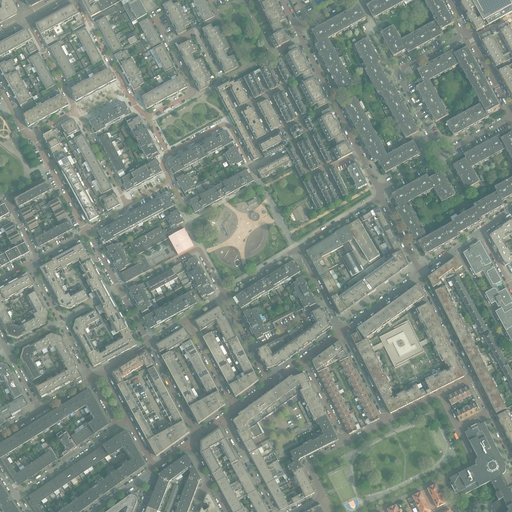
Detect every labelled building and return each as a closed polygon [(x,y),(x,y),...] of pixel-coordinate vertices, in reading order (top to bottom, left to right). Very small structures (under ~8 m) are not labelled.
[(17,12),(17,11),(10,0),(5,0),(0,3),(0,23),(15,15),(16,15),(17,14),(17,13),(17,12)] [(120,2),(119,0),(80,0),(82,2),(90,18),(101,12),(120,2)] [(146,15),(138,0),(119,0),(120,2),(132,23),(136,20),(140,18),(145,16),(146,15)] [(196,7),(206,3),(204,0),(198,0),(194,3),(196,6),(191,8),(192,10),(196,7)] [(265,16),(279,9),(274,0),(269,0),(268,1),(267,0),(259,0),(258,1),(260,5),(261,5),(262,7),(261,8),(263,12),(265,16)] [(385,12),(378,0),(376,0),(366,6),(374,19),(385,12)] [(397,6),(394,0),(378,0),(385,12),(397,6)] [(447,12),(445,7),(441,0),(428,7),(435,19),(447,12)] [(487,26),(479,12),(472,0),(468,0),(461,4),(465,13),(466,12),(467,14),(466,15),(471,24),(472,23),(476,32),(487,26)] [(511,0),(472,0),(479,12),(487,26),(511,11),(511,0)] [(183,13),(180,7),(178,3),(173,5),(171,1),(162,6),(164,10),(166,10),(167,12),(165,12),(169,20),(183,13)] [(197,13),(199,12),(208,7),(206,3),(196,7),(198,11),(197,12),(197,13)] [(67,20),(78,14),(73,4),(69,7),(68,6),(61,10),(66,21),(67,22),(68,21),(67,20)] [(366,18),(358,5),(347,12),(354,25),(366,18)] [(200,18),(201,17),(211,12),(208,7),(199,12),(201,16),(199,17),(200,18)] [(285,20),(279,9),(265,16),(272,31),(281,26),(279,23),(285,20)] [(66,21),(61,10),(47,18),(51,25),(53,28),(66,21)] [(202,23),(213,17),(211,12),(201,17),(203,21),(202,22),(202,23)] [(354,25),(347,12),(335,18),(342,31),(354,25)] [(454,23),(451,18),(447,12),(435,19),(436,21),(441,30),(454,23)] [(189,24),(188,22),(183,13),(169,20),(177,36),(186,31),(184,27),(189,24)] [(86,27),(79,16),(78,14),(67,20),(68,21),(67,22),(73,33),(74,34),(75,33),(85,28),(86,28),(86,27)] [(53,28),(51,25),(47,18),(39,22),(40,23),(35,25),(40,34),(51,29),(52,30),(53,29),(53,28)] [(107,22),(104,18),(96,22),(98,27),(107,22)] [(140,29),(141,29),(150,23),(149,21),(147,18),(147,19),(142,22),(141,20),(140,18),(136,20),(140,28),(139,28),(140,29)] [(342,31),(335,18),(323,24),(330,38),(342,31)] [(443,34),(441,30),(436,21),(424,27),(431,40),(443,34)] [(101,31),(109,27),(107,22),(98,27),(101,31)] [(511,31),(507,22),(479,38),(496,70),(511,98),(511,31)] [(142,34),(153,28),(152,28),(151,26),(150,23),(141,29),(143,32),(142,33),(142,34)] [(330,38),(323,24),(312,31),(319,44),(326,40),(328,39),(330,38)] [(209,44),(223,37),(218,26),(212,29),(210,25),(202,29),(209,44)] [(289,41),(285,35),(281,26),(272,31),(274,34),(269,37),(274,48),(289,41)] [(400,37),(397,33),(393,26),(380,33),(387,45),(400,37)] [(103,36),(111,31),(109,27),(101,31),(103,36)] [(431,40),(424,27),(413,34),(420,47),(431,40)] [(76,39),(78,38),(87,33),(85,28),(75,33),(74,34),(69,37),(67,38),(69,41),(71,40),(70,38),(75,36),(76,39)] [(146,38),(156,33),(155,32),(154,31),(154,30),(153,28),(142,34),(144,38),(145,39),(146,38)] [(60,42),(54,31),(53,29),(52,30),(51,29),(40,34),(48,48),(49,48),(58,43),(60,42)] [(31,39),(26,30),(22,32),(14,36),(17,42),(19,46),(20,47),(23,46),(22,45),(31,39)] [(105,40),(114,36),(111,31),(103,36),(105,40)] [(80,42),(90,37),(87,33),(78,38),(80,42)] [(147,44),(158,38),(158,37),(156,35),(157,35),(156,33),(146,38),(148,42),(147,43),(147,44)] [(108,45),(116,40),(120,38),(118,34),(114,36),(105,40),(108,45)] [(413,34),(401,40),(402,42),(406,50),(408,53),(420,47),(413,34)] [(19,46),(17,42),(14,36),(0,43),(3,49),(6,54),(19,46)] [(83,47),(92,42),(90,37),(80,42),(83,47)] [(229,48),(223,37),(209,44),(217,59),(225,55),(223,51),(229,48)] [(406,50),(402,42),(401,40),(400,37),(387,45),(393,57),(406,50)] [(150,48),(161,43),(159,40),(158,38),(147,44),(149,48),(149,47),(150,48)] [(374,50),(371,45),(367,38),(354,45),(358,53),(361,57),(374,50)] [(38,52),(32,41),(31,39),(22,45),(23,46),(20,47),(26,58),(38,52)] [(334,50),(332,45),(328,39),(326,40),(319,44),(315,46),(321,57),(334,50)] [(110,49),(119,45),(116,40),(108,45),(110,49)] [(196,51),(192,45),(190,40),(176,47),(184,62),(192,58),(190,54),(196,51)] [(85,51),(94,46),(92,42),(83,47),(85,51)] [(51,52),(61,47),(58,43),(49,48),(51,52)] [(155,54),(164,49),(161,44),(152,49),(155,54)] [(304,59),(301,54),(296,44),(288,49),(290,53),(284,56),(290,66),(304,59)] [(121,49),(119,45),(110,49),(113,54),(121,49)] [(88,56),(97,51),(94,46),(85,51),(88,56)] [(54,57),(63,52),(61,47),(51,52),(54,57)] [(474,59),(471,54),(467,47),(455,54),(458,61),(460,64),(459,64),(461,66),(474,59)] [(154,60),(155,60),(166,54),(164,49),(155,54),(152,56),(154,60)] [(341,62),(338,57),(334,50),(321,57),(328,69),(341,62)] [(380,62),(378,57),(374,50),(361,57),(367,69),(378,63),(380,62)] [(90,60),(99,55),(97,51),(88,56),(90,60)] [(131,60),(129,57),(126,51),(121,53),(121,52),(114,56),(117,61),(116,61),(117,63),(118,63),(120,67),(121,67),(119,62),(124,60),(126,62),(131,60)] [(460,64),(458,61),(455,54),(452,51),(441,57),(448,70),(459,64),(460,64)] [(56,61),(66,56),(63,52),(54,57),(56,61)] [(30,64),(41,58),(38,53),(29,58),(29,59),(28,59),(30,64)] [(0,59),(1,62),(8,59),(6,54),(3,56),(3,55),(0,56),(0,59)] [(157,64),(159,63),(169,58),(166,54),(155,60),(157,64)] [(59,66),(68,61),(71,59),(68,55),(66,56),(56,61),(59,66)] [(93,65),(102,60),(99,55),(90,60),(93,65)] [(224,74),(238,67),(233,56),(227,59),(225,55),(217,59),(224,74)] [(448,70),(441,57),(429,64),(436,77),(448,70)] [(31,69),(34,68),(43,63),(41,58),(30,64),(29,64),(31,69)] [(162,68),(171,63),(169,58),(159,63),(162,68)] [(191,77),(205,70),(200,59),(194,62),(192,58),(184,62),(191,77)] [(283,67),(279,59),(271,63),(272,66),(275,64),(277,66),(276,66),(278,69),(283,67)] [(311,74),(309,70),(304,59),(290,66),(295,77),(301,75),(303,79),(311,74)] [(480,71),(477,66),(474,59),(461,66),(467,78),(480,71)] [(95,76),(101,73),(107,70),(102,60),(93,65),(86,68),(75,74),(66,79),(71,89),(84,82),(95,76)] [(139,75),(135,67),(131,60),(126,62),(124,60),(119,62),(121,67),(120,67),(123,72),(122,73),(123,75),(124,75),(127,80),(128,79),(131,83),(136,81),(134,78),(139,75)] [(17,74),(14,68),(10,61),(5,63),(5,62),(0,64),(0,69),(2,73),(1,74),(2,76),(3,75),(6,80),(17,74)] [(61,70),(70,65),(68,61),(59,66),(61,70)] [(334,81),(347,74),(341,62),(328,69),(334,81)] [(36,72),(45,67),(43,63),(34,68),(36,72)] [(164,72),(174,67),(171,63),(162,68),(164,72)] [(271,69),(269,67),(272,66),(271,63),(263,67),(267,75),(272,72),(271,69)] [(384,75),(382,71),(378,63),(367,69),(365,70),(371,82),(384,75)] [(436,77),(429,64),(417,70),(424,83),(429,80),(436,77)] [(64,75),(73,70),(70,65),(61,70),(64,75)] [(39,77),(48,72),(45,67),(36,72),(39,77)] [(166,84),(172,81),(179,77),(174,67),(164,72),(144,83),(139,86),(139,88),(133,91),(135,94),(138,92),(141,97),(154,90),(166,84)] [(257,80),(255,77),(254,75),(260,72),(261,74),(262,77),(263,77),(267,75),(263,67),(248,75),(251,82),(252,83),(257,80)] [(286,74),(283,67),(278,69),(282,76),(286,74)] [(108,84),(113,81),(116,80),(112,73),(111,74),(108,69),(107,70),(101,73),(95,76),(101,88),(106,85),(107,86),(109,85),(108,84)] [(66,79),(75,74),(73,70),(64,75),(66,79)] [(207,88),(205,84),(211,81),(205,70),(191,77),(199,92),(207,88)] [(486,82),(484,78),(480,71),(467,78),(473,89),(486,82)] [(41,81),(50,76),(48,72),(39,77),(37,77),(40,82),(41,81)] [(276,79),(272,72),(267,75),(271,82),(276,79)] [(23,86),(23,84),(17,74),(6,80),(8,85),(7,85),(8,88),(9,87),(12,92),(23,86)] [(290,80),(286,74),(282,76),(284,80),(283,80),(285,83),(290,80)] [(319,89),(316,82),(311,74),(303,79),(305,82),(299,85),(305,96),(319,89)] [(354,85),(351,81),(347,74),(334,81),(341,93),(354,85)] [(144,83),(142,80),(139,75),(134,78),(136,81),(131,83),(128,79),(127,80),(129,84),(128,84),(129,87),(130,86),(133,91),(139,88),(139,86),(144,83)] [(251,82),(248,75),(240,79),(241,81),(244,80),(247,85),(251,82)] [(271,82),(267,75),(263,77),(266,84),(271,82)] [(391,86),(388,81),(384,75),(371,82),(378,94),(380,93),(380,92),(391,86)] [(43,86),(53,81),(50,76),(41,81),(43,86)] [(97,90),(101,88),(95,76),(84,82),(90,94),(94,91),(95,92),(97,91),(97,90)] [(179,92),(181,91),(187,88),(183,81),(182,82),(179,77),(172,81),(166,84),(172,96),(177,93),(177,94),(180,93),(179,92)] [(241,88),(239,83),(241,81),(240,79),(234,82),(233,80),(230,82),(232,84),(233,84),(236,90),(237,89),(237,90),(241,88)] [(279,86),(278,83),(276,79),(271,82),(274,88),(279,86)] [(260,87),(257,80),(252,83),(255,90),(260,87)] [(436,92),(432,86),(429,80),(424,83),(416,87),(423,100),(436,92)] [(59,93),(55,85),(53,81),(43,86),(46,90),(53,87),(57,94),(59,93)] [(236,90),(233,84),(232,84),(230,82),(229,81),(227,82),(230,87),(230,88),(230,90),(231,93),(235,91),(235,90),(236,90)] [(85,96),(87,96),(90,94),(84,82),(71,89),(70,90),(73,94),(72,95),(75,102),(83,98),(83,99),(86,97),(85,96)] [(230,87),(227,82),(219,86),(221,91),(222,91),(230,87)] [(255,90),(252,83),(251,82),(247,85),(250,92),(255,90)] [(274,88),(271,82),(266,84),(268,88),(269,91),(274,88)] [(493,94),(490,89),(486,82),(473,89),(480,101),(493,94)] [(167,98),(172,96),(166,84),(154,90),(160,102),(165,99),(166,100),(168,99),(167,98)] [(399,97),(397,92),(393,85),(391,86),(380,92),(380,93),(384,99),(383,100),(385,104),(386,103),(386,104),(399,97)] [(30,99),(26,91),(23,86),(12,92),(14,96),(13,97),(15,99),(16,99),(20,106),(26,103),(26,101),(30,99)] [(224,93),(222,92),(222,91),(221,91),(219,86),(215,88),(216,91),(218,90),(219,91),(217,92),(220,98),(222,97),(222,98),(226,96),(224,93)] [(296,93),(293,86),(288,88),(289,91),(291,95),(296,93)] [(47,102),(53,99),(60,95),(59,93),(57,94),(53,87),(46,90),(30,99),(26,101),(26,103),(20,106),(24,115),(36,108),(47,102)] [(264,94),(262,91),(260,87),(255,90),(259,96),(264,94)] [(245,95),(241,88),(237,90),(238,91),(237,91),(240,97),(245,95)] [(327,104),(324,99),(319,89),(305,96),(310,107),(316,104),(318,108),(327,104)] [(156,104),(160,102),(154,90),(141,97),(144,102),(142,103),(146,110),(154,106),(154,107),(156,105),(156,104)] [(259,96),(255,90),(250,92),(254,99),(259,96)] [(240,97),(237,91),(235,92),(235,91),(231,93),(235,100),(240,97)] [(285,98),(283,94),(282,91),(277,94),(281,101),(285,98)] [(442,104),(439,98),(436,92),(423,100),(429,111),(442,104)] [(300,99),(296,93),(291,95),(295,102),(300,99)] [(281,101),(277,94),(272,96),(274,99),(276,103),(281,101)] [(499,106),(497,101),(493,94),(480,101),(481,104),(486,113),(487,113),(499,106)] [(61,110),(65,107),(68,106),(64,99),(63,100),(60,95),(53,99),(47,102),(54,114),(58,111),(59,112),(61,111),(61,110)] [(248,102),(245,95),(240,97),(243,104),(248,102),(248,101),(248,102)] [(230,103),(226,96),(222,98),(222,99),(220,100),(224,106),(230,103)] [(243,104),(240,97),(235,100),(238,107),(239,107),(243,104)] [(362,109),(359,104),(355,97),(346,102),(342,104),(349,116),(362,109)] [(406,108),(403,104),(399,97),(386,104),(393,116),(406,108)] [(289,105),(285,98),(281,101),(284,107),(289,105)] [(270,106),(268,102),(266,99),(261,102),(265,109),(270,106)] [(303,106),(300,99),(295,102),(298,108),(303,106)] [(284,107),(281,101),(276,103),(279,110),(284,107)] [(49,116),(54,114),(47,102),(36,108),(42,120),(47,117),(47,118),(49,117),(49,116)] [(265,109),(261,102),(257,104),(256,104),(257,104),(260,111),(265,109)] [(127,109),(124,103),(119,106),(118,105),(116,106),(117,107),(112,109),(115,116),(114,116),(117,122),(131,114),(128,108),(127,109)] [(233,110),(230,103),(224,106),(227,112),(229,111),(229,112),(233,110)] [(442,104),(429,111),(435,122),(436,122),(448,115),(442,104)] [(489,117),(487,113),(486,113),(481,104),(470,110),(477,123),(489,117)] [(292,112),(289,105),(284,107),(287,114),(292,112)] [(273,113),(270,106),(265,109),(268,115),(269,116),(273,113)] [(307,113),(303,106),(298,108),(300,113),(302,116),(307,113)] [(255,114),(251,107),(246,110),(249,117),(255,114)] [(287,114),(284,107),(279,110),(283,116),(287,114)] [(37,122),(42,120),(36,108),(24,115),(23,115),(25,120),(24,121),(27,128),(35,124),(36,125),(38,123),(37,122)] [(412,120),(410,115),(406,108),(393,116),(399,127),(412,120)] [(115,116),(112,109),(107,112),(107,111),(104,112),(105,113),(100,116),(104,122),(105,121),(108,126),(117,122),(114,116),(115,116)] [(268,115),(265,109),(260,111),(264,118),(268,115)] [(323,131),(337,124),(329,109),(321,113),(322,117),(315,121),(316,123),(318,122),(323,131)] [(368,121),(366,117),(362,109),(349,116),(355,128),(368,121)] [(237,117),(233,110),(229,112),(229,113),(228,114),(231,120),(237,117)] [(249,117),(246,110),(241,112),(245,119),(249,117)] [(477,123),(470,110),(458,116),(465,129),(477,123)] [(296,119),(295,116),(294,116),(292,112),(287,114),(291,121),(296,119)] [(277,120),(273,113),(269,116),(272,122),(277,120)] [(142,124),(143,124),(142,121),(141,122),(137,114),(131,117),(130,116),(124,119),(134,137),(140,133),(139,132),(145,129),(142,124)] [(258,121),(255,114),(249,117),(252,123),(253,122),(254,123),(258,121)] [(291,121),(287,114),(283,116),(285,121),(286,124),(291,121)] [(272,122),(269,116),(268,115),(264,118),(267,125),(272,122)] [(104,122),(100,116),(96,118),(95,117),(93,118),(93,119),(88,122),(92,128),(90,129),(93,134),(108,126),(105,121),(104,122)] [(465,129),(458,116),(446,123),(453,136),(465,129)] [(240,124),(237,117),(231,120),(234,126),(236,125),(236,126),(240,124)] [(76,126),(73,119),(68,122),(67,121),(65,122),(65,123),(60,126),(64,132),(62,133),(65,138),(80,130),(77,125),(76,126)] [(280,127),(279,124),(277,120),(272,122),(275,129),(280,127)] [(419,132),(416,127),(412,120),(399,127),(406,139),(410,136),(411,136),(419,132)] [(262,128),(258,121),(254,123),(254,124),(253,124),(256,130),(262,128)] [(375,132),(372,127),(368,121),(355,128),(362,140),(375,132)] [(275,129),(272,122),(267,125),(271,131),(270,132),(271,132),(275,129)] [(244,131),(240,124),(236,126),(236,127),(235,127),(238,134),(244,131)] [(256,130),(253,124),(252,125),(252,124),(248,126),(252,133),(256,130)] [(344,139),(340,131),(337,124),(323,131),(328,142),(333,139),(335,143),(344,139)] [(265,134),(262,128),(256,130),(260,137),(265,135),(265,134)] [(148,136),(149,135),(148,133),(147,133),(145,129),(139,132),(140,133),(134,137),(139,145),(145,142),(145,143),(151,140),(148,136)] [(53,130),(42,136),(47,145),(58,138),(54,131),(53,130)] [(260,137),(256,130),(252,133),(255,139),(255,140),(255,139),(260,137)] [(109,139),(106,134),(104,135),(101,131),(95,135),(100,143),(109,139)] [(229,137),(226,131),(221,134),(220,133),(218,134),(219,135),(214,137),(217,144),(216,144),(219,149),(224,147),(233,142),(231,136),(229,137)] [(247,138),(244,131),(238,134),(241,140),(243,139),(243,140),(247,138)] [(85,139),(82,134),(81,132),(76,135),(77,137),(73,139),(76,144),(85,139)] [(381,144),(378,139),(375,132),(362,140),(368,151),(381,144)] [(511,133),(501,139),(503,144),(506,149),(507,151),(511,148),(511,133)] [(282,142),(281,139),(278,134),(273,137),(277,145),(282,142)] [(320,140),(317,134),(312,136),(313,139),(316,143),(320,140)] [(503,144),(501,139),(499,136),(487,142),(494,155),(500,152),(506,149),(503,144)] [(103,148),(111,143),(113,142),(111,137),(109,139),(100,143),(103,148)] [(217,144),(214,137),(209,140),(209,139),(207,140),(207,141),(203,144),(206,150),(207,149),(210,154),(219,149),(216,144),(217,144)] [(277,145),(273,137),(268,140),(272,147),(277,145)] [(58,138),(47,145),(50,150),(59,145),(61,144),(58,138)] [(251,145),(247,138),(243,140),(243,141),(242,141),(245,147),(251,145)] [(78,148),(87,143),(85,139),(76,144),(78,148)] [(310,146),(308,142),(306,139),(301,141),(305,149),(310,146)] [(352,153),(349,149),(344,139),(335,143),(337,147),(332,149),(334,154),(337,160),(352,153)] [(155,147),(156,147),(155,145),(154,145),(151,140),(145,143),(145,142),(139,145),(148,163),(154,160),(153,158),(159,155),(155,147)] [(272,147),(268,140),(263,142),(266,150),(272,147)] [(322,144),(320,140),(316,143),(319,150),(324,147),(322,144)] [(305,149),(301,141),(296,144),(298,147),(300,151),(305,149)] [(420,154),(413,141),(401,148),(409,161),(420,154)] [(266,150),(263,142),(258,145),(261,152),(266,150)] [(494,155),(487,142),(476,148),(483,161),(494,155)] [(81,153),(90,148),(87,143),(78,148),(81,153)] [(105,152),(114,148),(111,143),(103,148),(105,152)] [(228,152),(223,154),(224,155),(225,158),(226,159),(230,166),(235,164),(235,165),(242,161),(238,154),(239,153),(238,151),(237,152),(234,147),(232,143),(226,147),(228,150),(228,152)] [(206,150),(203,144),(198,146),(197,145),(195,147),(195,148),(190,150),(194,156),(192,157),(195,162),(210,154),(207,149),(206,150)] [(387,155),(384,149),(381,144),(368,151),(374,163),(378,161),(378,160),(387,155)] [(50,150),(52,155),(61,150),(59,145),(50,150)] [(254,151),(251,145),(245,147),(249,153),(250,153),(254,151)] [(313,153),(310,146),(305,149),(308,155),(313,153)] [(294,154),(292,150),(291,147),(286,149),(288,153),(289,157),(294,154)] [(83,157),(92,152),(90,148),(81,153),(83,157)] [(108,157),(116,152),(114,148),(105,152),(108,157)] [(409,161),(401,148),(390,154),(397,167),(409,161)] [(483,161),(476,148),(464,155),(466,159),(466,158),(471,168),(483,161)] [(63,149),(61,150),(52,155),(54,159),(64,154),(65,153),(63,149)] [(308,155),(305,149),(300,151),(303,158),(308,155)] [(194,156),(190,150),(186,153),(185,152),(183,153),(184,154),(179,156),(182,163),(184,162),(186,167),(195,162),(192,157),(194,156)] [(258,158),(254,151),(250,153),(251,154),(249,155),(253,161),(258,158)] [(85,162),(95,157),(92,152),(83,157),(85,162)] [(110,161),(119,157),(116,152),(108,157),(110,161)] [(64,154),(54,159),(57,163),(68,157),(65,153),(64,154)] [(292,162),(289,157),(288,153),(285,155),(276,160),(280,168),(290,163),(292,162)] [(317,159),(313,153),(308,155),(312,162),(317,159)] [(298,161),(294,154),(289,157),(292,162),(293,163),(298,161)] [(331,161),(327,154),(322,156),(325,161),(326,164),(331,161)] [(397,167),(390,154),(387,155),(378,160),(378,161),(385,173),(397,167)] [(312,162),(308,155),(303,158),(307,164),(312,162)] [(182,163),(179,156),(174,159),(174,158),(171,159),(172,160),(167,163),(170,169),(169,170),(172,175),(186,167),(184,162),(182,163)] [(61,171),(70,166),(73,165),(70,161),(68,157),(57,163),(59,167),(61,171)] [(88,167),(97,162),(95,157),(85,162),(88,167)] [(112,166),(121,161),(119,157),(110,161),(112,166)] [(473,170),(472,169),(471,168),(466,158),(466,159),(453,166),(460,177),(473,170)] [(320,166),(319,164),(317,159),(312,162),(315,169),(320,166)] [(156,175),(158,174),(161,172),(158,166),(159,165),(156,160),(142,168),(145,173),(146,172),(149,179),(154,176),(155,177),(157,176),(156,175)] [(280,168),(276,160),(266,165),(271,174),(280,168)] [(115,170),(123,165),(121,161),(112,166),(115,170)] [(301,167),(298,161),(293,163),(296,170),(301,167)] [(90,171),(100,166),(97,162),(88,167),(90,171)] [(315,169),(312,162),(307,164),(309,169),(310,172),(315,169)] [(356,163),(347,168),(349,173),(359,168),(356,163)] [(195,186),(190,188),(190,190),(192,193),(191,193),(192,194),(193,197),(194,199),(194,198),(198,196),(200,195),(206,192),(213,188),(218,186),(222,183),(229,179),(237,175),(241,173),(241,172),(239,169),(238,168),(237,168),(235,165),(235,164),(230,166),(221,171),(202,182),(195,186)] [(125,175),(123,172),(126,170),(123,165),(115,170),(119,179),(125,175)] [(271,174),(266,165),(257,170),(261,179),(271,174)] [(98,217),(70,166),(61,171),(89,222),(98,217)] [(93,176),(102,171),(100,166),(90,171),(93,176)] [(305,174),(303,172),(301,167),(296,170),(300,177),(305,174)] [(337,174),(335,169),(334,167),(329,169),(330,172),(332,176),(337,174)] [(145,181),(147,180),(149,179),(146,172),(145,173),(142,168),(133,173),(136,178),(134,179),(138,185),(143,182),(143,183),(145,182),(145,181)] [(359,168),(349,173),(352,179),(362,174),(359,168)] [(241,173),(237,175),(239,181),(238,182),(241,188),(246,185),(247,186),(249,185),(248,184),(253,181),(250,175),(251,174),(248,169),(245,171),(241,173)] [(479,182),(477,177),(475,174),(473,170),(460,177),(466,189),(479,182)] [(95,180),(105,175),(102,171),(93,176),(95,180)] [(180,172),(174,176),(176,178),(178,183),(178,184),(177,184),(179,186),(180,186),(181,188),(184,193),(190,190),(190,188),(195,186),(191,178),(190,177),(188,174),(188,173),(183,176),(182,175),(180,172)] [(327,179),(324,175),(323,172),(318,174),(322,181),(327,179)] [(448,184),(446,179),(442,172),(429,179),(431,183),(434,188),(435,191),(448,184)] [(133,187),(135,186),(138,185),(134,179),(136,178),(133,173),(128,176),(118,180),(121,186),(123,185),(126,191),(131,189),(131,190),(134,188),(133,187)] [(322,181),(318,174),(313,177),(315,180),(317,184),(322,181)] [(341,181),(337,174),(332,176),(336,183),(341,181)] [(362,174),(352,179),(355,184),(365,179),(362,174)] [(98,185),(107,180),(105,175),(95,180),(98,185)] [(229,179),(222,183),(225,189),(226,188),(229,194),(234,191),(235,192),(237,191),(237,190),(241,188),(238,182),(239,181),(237,175),(229,179)] [(434,188),(431,183),(429,179),(427,175),(415,181),(423,195),(434,188)] [(511,178),(507,181),(506,179),(505,180),(502,182),(503,184),(494,188),(497,193),(497,192),(502,201),(509,197),(510,200),(511,199),(511,198),(511,178)] [(330,186),(327,179),(322,181),(325,188),(330,186)] [(365,179),(355,184),(358,189),(367,184),(365,179)] [(100,189),(110,184),(107,180),(98,185),(100,189)] [(311,187),(309,182),(308,180),(303,182),(306,190),(311,187)] [(325,188),(322,181),(317,184),(320,191),(325,188)] [(344,187),(341,181),(336,183),(339,190),(344,187)] [(423,195),(415,181),(404,188),(411,201),(423,195)] [(52,190),(47,182),(32,190),(37,198),(46,193),(52,190)] [(218,186),(213,188),(216,193),(214,194),(218,201),(223,198),(223,199),(226,198),(225,197),(229,194),(226,188),(225,189),(222,183),(218,186)] [(103,194),(112,189),(110,184),(100,189),(103,194)] [(455,195),(452,191),(448,184),(435,191),(442,203),(449,198),(455,195)] [(333,193),(330,186),(325,188),(329,195),(333,193)] [(315,194),(311,187),(306,190),(310,196),(315,194)] [(348,194),(344,187),(339,190),(341,194),(343,197),(348,194)] [(200,195),(198,196),(201,201),(203,201),(206,207),(211,204),(211,205),(214,204),(213,203),(218,201),(214,194),(216,193),(213,188),(206,192),(200,195)] [(329,195),(325,188),(320,191),(324,197),(329,195)] [(411,201),(404,188),(392,194),(392,195),(391,195),(390,196),(390,197),(390,199),(390,200),(394,198),(399,207),(408,202),(411,201)] [(24,205),(32,200),(37,198),(32,190),(13,200),(18,208),(24,205)] [(504,205),(502,201),(497,192),(497,193),(486,199),(493,212),(504,205)] [(114,208),(116,207),(119,205),(116,199),(117,198),(114,193),(99,201),(102,206),(103,206),(107,212),(112,209),(112,210),(115,209),(114,208)] [(337,200),(336,197),(333,193),(329,195),(332,202),(337,200)] [(318,201),(315,194),(310,196),(313,203),(318,201)] [(176,205),(173,200),(172,201),(168,195),(163,197),(163,196),(161,197),(161,198),(156,201),(160,207),(159,208),(162,213),(169,210),(175,206),(176,205)] [(332,202),(329,195),(324,197),(326,202),(327,205),(332,202)] [(190,201),(187,202),(190,208),(191,207),(194,213),(199,211),(200,211),(202,210),(202,209),(206,207),(203,201),(201,201),(198,196),(194,198),(194,199),(190,201)] [(59,204),(56,199),(48,203),(50,208),(59,204)] [(493,212),(486,199),(474,205),(475,208),(475,207),(481,218),(493,212)] [(160,207),(156,201),(152,203),(151,202),(149,204),(150,205),(145,207),(148,214),(149,213),(152,218),(162,213),(159,208),(160,207)] [(322,208),(320,205),(318,201),(313,203),(317,210),(322,208)] [(0,222),(9,218),(10,217),(2,202),(0,203),(0,222)] [(415,214),(412,209),(408,202),(399,207),(395,209),(402,221),(415,214)] [(53,213),(61,208),(59,204),(50,208),(53,213)] [(28,207),(25,208),(20,211),(22,216),(31,212),(28,207)] [(148,214),(145,207),(140,210),(140,209),(137,210),(138,211),(133,214),(136,220),(135,220),(138,226),(152,218),(149,213),(148,214)] [(171,215),(166,218),(168,222),(168,223),(169,224),(171,227),(171,228),(172,227),(176,225),(177,226),(180,224),(183,222),(181,217),(182,217),(180,215),(179,215),(179,213),(177,210),(176,209),(175,207),(169,211),(171,214),(170,214),(171,215)] [(481,218),(475,207),(475,208),(463,214),(471,227),(482,221),(481,218)] [(55,217),(64,213),(61,208),(53,213),(55,217)] [(382,213),(380,208),(379,208),(378,208),(370,213),(372,217),(382,213)] [(33,217),(31,212),(22,216),(25,221),(33,217)] [(66,217),(64,213),(55,217),(57,222),(66,217)] [(254,222),(255,222),(257,222),(257,221),(258,221),(259,220),(260,218),(260,217),(259,215),(259,214),(257,213),(256,213),(255,213),(253,213),(252,214),(251,215),(251,216),(251,217),(251,219),(252,220),(253,221),(254,222)] [(372,217),(370,213),(362,218),(364,222),(372,217)] [(374,222),(384,217),(382,213),(372,217),(374,222)] [(136,220),(133,214),(128,216),(128,215),(126,216),(126,217),(121,220),(125,226),(126,226),(129,231),(138,226),(135,220),(136,220)] [(421,226),(419,221),(415,214),(402,221),(408,233),(421,226)] [(471,227),(463,214),(452,220),(453,223),(459,233),(471,227)] [(35,221),(33,217),(25,221),(27,225),(35,221)] [(68,221),(68,220),(66,217),(57,222),(60,226),(68,221)] [(377,226),(386,221),(384,217),(374,222),(377,226)] [(511,218),(499,228),(503,233),(506,238),(510,235),(509,234),(511,232),(507,226),(510,225),(511,227),(511,218)] [(125,226),(121,220),(117,222),(116,222),(114,223),(115,224),(110,226),(113,233),(114,232),(117,237),(129,231),(126,226),(125,226)] [(372,242),(371,241),(371,240),(370,240),(370,238),(369,238),(368,236),(369,236),(368,236),(367,234),(366,232),(365,230),(364,228),(363,228),(359,220),(347,227),(354,239),(354,240),(354,239),(355,241),(356,242),(356,241),(357,243),(357,244),(357,243),(358,245),(358,246),(358,245),(359,247),(359,248),(360,247),(360,249),(361,250),(362,251),(362,252),(362,251),(363,253),(363,254),(364,255),(364,256),(365,256),(366,257),(365,257),(366,258),(369,262),(374,259),(374,260),(375,259),(376,258),(377,260),(381,258),(380,256),(377,251),(377,250),(376,250),(375,249),(376,249),(375,248),(374,247),(374,246),(373,245),(373,244),(372,243),(372,242)] [(38,226),(35,221),(27,225),(30,230),(38,226)] [(72,229),(68,221),(60,226),(53,229),(57,237),(72,229)] [(379,230),(388,225),(386,221),(377,226),(379,230)] [(5,232),(14,227),(12,223),(2,228),(5,232)] [(459,233),(453,223),(442,229),(449,242),(460,236),(459,233)] [(130,269),(121,274),(126,283),(128,282),(151,270),(144,257),(143,258),(142,256),(139,256),(138,255),(145,251),(169,238),(179,255),(180,254),(190,249),(193,247),(194,247),(191,241),(190,238),(185,229),(184,230),(180,224),(177,226),(176,225),(172,227),(175,231),(169,234),(167,234),(166,231),(164,230),(162,231),(160,227),(138,239),(131,243),(130,244),(138,260),(131,264),(130,264),(128,266),(130,269)] [(381,234),(390,230),(388,225),(379,230),(381,234)] [(113,233),(110,226),(105,229),(105,228),(102,229),(103,230),(98,233),(101,239),(100,240),(103,245),(112,240),(117,237),(114,232),(113,233)] [(427,237),(425,233),(421,226),(408,233),(414,244),(418,242),(427,237)] [(7,237),(16,231),(14,227),(5,232),(7,237)] [(351,241),(354,239),(347,227),(343,229),(336,234),(343,247),(337,251),(341,258),(354,251),(349,242),(351,241)] [(506,238),(503,233),(499,228),(488,236),(495,249),(504,245),(502,241),(506,238)] [(39,247),(57,237),(53,229),(34,239),(39,247)] [(449,242),(442,229),(430,235),(437,249),(449,242)] [(383,239),(393,234),(390,230),(381,234),(383,239)] [(9,241),(19,236),(16,231),(7,237),(9,241)] [(331,254),(337,251),(343,247),(336,234),(307,252),(310,256),(309,256),(313,263),(320,277),(329,272),(329,270),(337,265),(331,254)] [(385,243),(395,238),(393,234),(383,239),(385,243)] [(437,249),(430,235),(428,236),(427,237),(418,242),(425,255),(437,249)] [(29,252),(22,239),(20,239),(19,236),(9,241),(11,245),(13,244),(15,248),(20,246),(25,255),(29,252)] [(387,247),(397,243),(395,238),(385,243),(387,247)] [(111,242),(105,245),(107,248),(109,252),(109,253),(108,254),(110,256),(111,255),(112,257),(113,260),(120,257),(119,255),(124,253),(122,248),(121,247),(119,244),(119,243),(114,246),(113,245),(111,242)] [(491,270),(489,265),(491,263),(487,255),(482,246),(479,242),(463,253),(464,255),(475,275),(483,271),(493,289),(485,293),(491,304),(495,302),(498,307),(500,306),(501,308),(495,312),(511,342),(511,306),(511,304),(511,303),(511,300),(506,289),(500,292),(496,285),(501,282),(497,273),(494,268),(491,270)] [(389,252),(399,247),(397,243),(387,247),(389,252)] [(89,257),(85,251),(82,244),(70,250),(76,261),(78,260),(82,267),(92,261),(90,256),(89,257)] [(511,262),(511,256),(511,257),(510,255),(511,254),(508,248),(506,249),(504,245),(495,249),(505,267),(507,265),(511,263),(511,262)] [(25,255),(20,246),(15,248),(4,254),(9,263),(25,255)] [(391,256),(401,251),(399,247),(389,252),(391,256)] [(76,261),(70,250),(57,257),(63,268),(62,268),(64,272),(68,269),(67,266),(76,261)] [(354,305),(390,279),(409,266),(401,251),(391,256),(386,259),(384,257),(347,284),(349,287),(341,293),(331,298),(340,315),(354,305)] [(343,263),(356,256),(354,251),(341,258),(343,263)] [(120,257),(113,260),(115,263),(116,265),(115,265),(116,268),(117,267),(118,268),(120,272),(126,268),(126,267),(128,266),(130,264),(128,261),(128,260),(124,253),(119,255),(120,257)] [(0,267),(9,263),(4,254),(0,256),(0,267)] [(346,268),(359,261),(356,256),(343,263),(346,268)] [(62,268),(63,268),(57,257),(52,260),(53,261),(40,268),(46,280),(55,275),(54,273),(62,268)] [(199,264),(200,264),(198,262),(197,262),(195,257),(189,261),(188,259),(183,262),(190,277),(196,274),(195,273),(201,269),(199,264)] [(462,267),(457,259),(456,258),(440,269),(445,275),(453,269),(455,272),(462,267)] [(298,268),(299,267),(295,260),(287,265),(287,264),(285,265),(285,266),(281,269),(285,275),(284,276),(286,281),(294,276),(300,272),(298,268)] [(100,275),(97,270),(92,261),(82,267),(89,280),(99,275),(100,275)] [(349,272),(362,265),(359,261),(346,268),(347,268),(349,272)] [(195,286),(190,277),(183,262),(177,265),(190,289),(192,292),(192,291),(195,295),(199,293),(195,286)] [(190,289),(177,265),(173,268),(174,269),(169,272),(174,280),(178,278),(183,287),(185,291),(190,289)] [(351,277),(364,270),(362,265),(349,272),(351,277)] [(205,276),(206,276),(205,273),(204,274),(201,269),(195,273),(196,274),(190,277),(195,286),(201,283),(201,284),(207,281),(205,276)] [(285,275),(281,269),(276,272),(276,271),(274,272),(274,273),(270,276),(273,282),(274,282),(277,286),(286,281),(284,276),(285,275)] [(440,283),(438,280),(445,275),(440,269),(428,278),(435,292),(442,288),(438,284),(440,283)] [(322,281),(332,276),(334,275),(332,271),(329,272),(320,277),(322,281)] [(174,280),(169,272),(164,274),(169,283),(174,280)] [(307,284),(306,282),(305,282),(300,272),(294,276),(297,282),(291,284),(296,294),(302,291),(302,292),(309,289),(306,284),(307,284)] [(22,290),(32,285),(26,274),(12,282),(18,293),(22,290)] [(169,283),(164,274),(160,277),(164,285),(169,283)] [(48,284),(58,279),(55,275),(46,280),(48,284)] [(110,296),(107,291),(99,275),(89,280),(88,281),(94,292),(89,295),(91,299),(97,296),(100,301),(102,304),(96,307),(97,310),(98,312),(103,309),(109,320),(110,320),(120,315),(120,314),(112,300),(110,296)] [(273,282),(270,276),(265,279),(264,278),(262,279),(263,280),(258,283),(262,289),(261,290),(264,295),(277,286),(274,282),(273,282)] [(325,285),(334,280),(332,276),(322,281),(325,285)] [(164,285),(160,277),(155,279),(160,288),(164,285)] [(450,287),(460,281),(458,277),(449,282),(448,283),(450,287)] [(51,288),(60,283),(58,279),(48,284),(51,288)] [(160,288),(155,279),(151,281),(156,290),(160,288)] [(327,290),(339,283),(336,279),(334,281),(334,280),(325,285),(327,290)] [(156,290),(151,281),(146,284),(146,282),(141,285),(144,290),(149,287),(151,292),(156,290)] [(211,288),(212,287),(211,285),(210,285),(207,281),(201,284),(201,283),(195,286),(199,293),(203,300),(208,297),(208,296),(214,293),(211,288)] [(456,288),(462,285),(460,281),(450,287),(453,291),(454,290),(453,288),(454,287),(455,287),(456,288)] [(18,293),(12,282),(0,288),(0,291),(4,300),(18,293)] [(53,292),(62,287),(60,283),(51,288),(53,292)] [(262,289),(258,283),(254,286),(253,285),(251,286),(251,287),(247,290),(251,296),(252,296),(255,300),(264,295),(261,290),(262,289)] [(329,294),(338,289),(339,289),(341,288),(339,283),(327,290),(329,294)] [(146,294),(144,290),(141,285),(136,287),(136,286),(129,290),(132,295),(131,295),(132,297),(133,297),(135,301),(147,295),(146,294)] [(424,297),(418,285),(408,292),(401,297),(410,309),(414,306),(413,305),(417,302),(424,297)] [(457,293),(465,289),(462,285),(456,288),(457,290),(456,291),(457,293)] [(451,299),(449,295),(447,290),(448,290),(446,286),(442,288),(435,292),(443,308),(455,302),(453,298),(451,299)] [(55,296),(64,291),(62,287),(53,292),(55,296)] [(316,304),(312,296),(313,296),(312,293),(311,294),(309,289),(302,292),(302,291),(296,294),(300,301),(304,308),(305,311),(311,308),(310,307),(316,304)] [(331,298),(341,293),(339,289),(338,289),(329,294),(331,298)] [(88,299),(83,290),(79,292),(84,301),(88,299)] [(251,296),(247,290),(242,293),(242,292),(240,293),(240,294),(233,299),(237,305),(238,304),(241,309),(249,304),(255,300),(252,296),(251,296)] [(29,301),(38,296),(35,291),(26,296),(29,301)] [(57,300),(67,295),(64,291),(55,296),(57,300)] [(185,295),(181,298),(184,303),(182,304),(186,310),(189,308),(190,307),(191,308),(193,307),(193,306),(197,303),(194,297),(195,296),(195,295),(192,291),(192,292),(185,295)] [(84,301),(79,292),(74,294),(79,304),(84,301)] [(79,304),(74,294),(71,297),(69,294),(67,295),(57,300),(61,306),(70,309),(79,304)] [(148,308),(153,306),(147,295),(135,301),(138,306),(137,307),(138,309),(139,308),(143,316),(149,313),(148,310),(148,308)] [(31,305),(40,300),(38,296),(29,301),(31,305)] [(398,316),(406,310),(407,312),(410,309),(401,297),(387,308),(395,320),(399,317),(398,316)] [(424,297),(417,302),(418,303),(419,303),(422,307),(428,304),(424,297)] [(181,312),(183,311),(186,310),(182,304),(184,303),(181,298),(166,306),(169,311),(170,310),(174,316),(178,314),(179,315),(181,313),(181,312)] [(33,309),(42,304),(40,300),(31,305),(33,309)] [(465,308),(473,304),(471,300),(464,303),(462,304),(461,305),(461,306),(462,308),(464,311),(466,310),(463,306),(464,306),(465,308)] [(463,318),(461,315),(459,315),(455,307),(456,306),(455,302),(443,308),(451,324),(463,318)] [(35,313),(44,308),(42,304),(33,309),(35,313)] [(432,314),(429,306),(428,304),(422,307),(416,310),(419,316),(417,316),(419,320),(432,314)] [(169,319),(171,318),(174,316),(170,310),(169,311),(166,306),(157,310),(160,316),(159,316),(162,323),(167,320),(167,321),(170,320),(169,319)] [(227,319),(226,316),(224,313),(221,307),(218,306),(206,314),(212,324),(216,322),(217,323),(216,323),(217,324),(220,322),(227,319)] [(262,320),(260,318),(256,309),(251,311),(249,307),(242,310),(246,318),(245,319),(246,321),(247,320),(249,325),(256,322),(257,323),(262,320)] [(45,324),(46,319),(48,314),(44,308),(35,313),(33,315),(34,317),(30,320),(35,329),(44,324),(45,324)] [(278,367),(323,334),(322,333),(330,327),(328,323),(330,323),(322,308),(310,314),(314,322),(305,329),(302,325),(289,334),(257,350),(264,365),(266,365),(267,366),(266,367),(267,368),(277,365),(278,367)] [(384,326),(391,321),(392,322),(395,320),(387,308),(372,318),(381,330),(384,328),(384,326)] [(99,319),(95,311),(94,310),(90,313),(95,322),(99,319)] [(157,325),(162,323),(159,316),(160,316),(157,310),(143,318),(146,324),(147,323),(150,329),(155,326),(156,327),(158,326),(157,325)] [(0,321),(0,322),(9,317),(7,313),(0,316),(0,321)] [(95,322),(90,313),(86,315),(91,324),(95,322)] [(128,327),(126,323),(121,313),(120,314),(120,315),(110,320),(117,333),(128,327)] [(212,324),(206,314),(194,321),(200,331),(212,324)] [(442,332),(432,314),(419,320),(421,324),(423,323),(425,328),(427,332),(425,332),(428,338),(428,339),(442,332)] [(86,330),(88,329),(87,326),(91,324),(86,315),(76,320),(73,329),(76,335),(85,330),(86,330)] [(473,323),(481,319),(479,315),(472,318),(473,320),(472,321),(473,323)] [(2,326),(12,321),(9,317),(0,322),(2,326)] [(373,335),(372,334),(376,331),(377,333),(381,330),(372,318),(356,330),(358,333),(351,336),(359,352),(372,345),(369,338),(368,339),(366,340),(365,340),(369,337),(370,338),(373,335)] [(471,335),(469,331),(468,332),(463,323),(465,322),(463,318),(451,324),(459,340),(471,335)] [(237,338),(232,327),(227,319),(220,322),(217,324),(219,329),(226,343),(230,341),(237,338)] [(481,319),(473,323),(471,324),(473,328),(483,322),(481,319)] [(35,329),(30,320),(26,322),(31,331),(35,329)] [(268,332),(264,325),(262,320),(257,323),(256,322),(249,325),(252,330),(251,330),(252,333),(253,332),(257,340),(264,336),(263,335),(268,332)] [(26,333),(21,324),(17,327),(14,326),(12,321),(2,326),(7,335),(7,336),(17,339),(17,338),(26,333)] [(430,342),(428,339),(428,338),(419,343),(408,321),(405,322),(406,324),(380,338),(382,342),(373,347),(375,351),(384,346),(395,369),(398,367),(397,366),(424,352),(421,347),(430,342)] [(31,331),(26,322),(21,324),(26,333),(31,331)] [(478,330),(485,326),(483,322),(473,328),(474,329),(475,332),(477,331),(478,330)] [(137,345),(133,338),(130,333),(131,332),(128,327),(117,333),(121,340),(120,341),(125,352),(137,345)] [(190,338),(189,335),(184,328),(173,335),(179,344),(180,344),(179,343),(181,342),(181,343),(190,338)] [(87,334),(86,330),(85,330),(76,335),(78,339),(87,334)] [(449,346),(445,339),(442,332),(428,339),(430,342),(432,341),(435,348),(433,348),(435,352),(449,346)] [(481,341),(491,336),(489,332),(483,336),(484,337),(482,338),(481,338),(479,339),(480,340),(481,341)] [(214,339),(213,337),(211,333),(203,337),(206,344),(214,339)] [(63,342),(60,337),(50,334),(41,339),(46,349),(50,346),(51,349),(54,347),(63,342)] [(81,343),(90,338),(87,334),(78,339),(81,343)] [(179,344),(173,335),(157,344),(156,347),(160,353),(160,352),(165,349),(167,352),(168,351),(168,349),(169,349),(170,350),(175,346),(175,345),(176,344),(177,346),(179,344)] [(479,351),(477,347),(476,347),(471,339),(473,338),(471,335),(459,340),(467,356),(479,351)] [(83,347),(92,342),(90,338),(81,343),(83,347)] [(239,342),(237,338),(230,341),(232,346),(239,342)] [(46,349),(41,339),(36,341),(42,351),(46,349)] [(216,344),(214,339),(206,344),(209,348),(216,344)] [(488,347),(496,343),(493,339),(487,343),(488,345),(484,346),(485,349),(487,348),(488,347)] [(42,351),(36,341),(32,344),(37,353),(42,351)] [(125,352),(120,341),(106,348),(107,350),(112,359),(125,352)] [(193,345),(191,341),(183,345),(185,350),(193,345)] [(349,359),(341,344),(340,341),(325,352),(333,363),(339,360),(341,364),(349,359)] [(56,351),(65,346),(63,342),(54,347),(56,351)] [(85,352),(94,347),(92,342),(83,347),(85,352)] [(32,359),(33,355),(37,353),(32,344),(23,349),(20,359),(25,368),(34,363),(32,359)] [(219,348),(216,344),(209,348),(211,352),(219,348)] [(188,354),(196,350),(193,345),(185,350),(188,354)] [(377,358),(376,355),(374,351),(375,351),(373,347),(372,345),(359,352),(367,367),(380,361),(379,357),(377,358)] [(58,356),(67,350),(65,346),(56,351),(58,356)] [(458,365),(453,354),(449,346),(435,352),(437,356),(439,356),(442,362),(444,361),(445,365),(447,364),(450,369),(458,365)] [(87,356),(97,351),(94,347),(85,352),(87,356)] [(112,359),(107,350),(106,348),(98,353),(97,351),(87,356),(94,367),(107,360),(107,361),(112,359)] [(221,352),(219,348),(211,352),(213,356),(221,352)] [(61,360),(70,355),(67,350),(58,356),(61,360)] [(190,358),(198,354),(196,350),(188,354),(190,358)] [(487,367),(485,363),(484,364),(480,355),(481,354),(479,351),(467,356),(476,373),(487,367)] [(153,365),(149,358),(146,353),(144,352),(143,353),(140,355),(138,356),(135,358),(141,367),(145,364),(147,368),(153,365)] [(172,357),(171,354),(170,352),(162,356),(164,361),(172,357)] [(223,356),(221,352),(213,356),(216,360),(223,356)] [(326,367),(330,365),(333,363),(325,352),(312,361),(313,364),(319,375),(327,370),(326,367)] [(192,362),(200,358),(198,354),(190,358),(192,362)] [(496,362),(504,358),(502,354),(495,358),(496,360),(495,360),(496,362)] [(66,362),(72,359),(70,355),(61,360),(62,362),(63,364),(66,362)] [(226,361),(223,356),(216,360),(218,365),(226,361)] [(167,365),(175,361),(172,357),(164,361),(167,365)] [(141,367),(135,358),(121,366),(127,376),(141,367)] [(194,367),(202,362),(200,358),(192,362),(194,367)] [(80,377),(76,369),(73,364),(74,364),(72,359),(66,362),(63,364),(61,365),(65,372),(63,373),(69,383),(80,377)] [(169,369),(177,365),(175,361),(167,365),(169,369)] [(228,365),(226,361),(218,365),(220,369),(228,365)] [(385,374),(381,366),(383,365),(380,361),(367,367),(375,384),(389,377),(387,373),(385,374)] [(197,371),(205,366),(202,362),(194,367),(197,371)] [(12,375),(7,366),(0,363),(0,375),(0,376),(3,380),(12,375)] [(27,372),(37,367),(34,363),(25,368),(27,372)] [(356,373),(351,363),(342,367),(348,378),(356,373)] [(171,374),(179,369),(177,365),(169,369),(171,374)] [(230,369),(228,365),(220,369),(222,373),(230,369)] [(447,385),(463,377),(464,377),(458,365),(450,369),(446,371),(445,370),(441,372),(447,385)] [(124,382),(123,380),(122,378),(127,376),(121,366),(119,368),(117,369),(116,369),(113,371),(113,372),(112,372),(112,374),(112,375),(114,378),(114,379),(115,379),(115,380),(117,384),(118,386),(124,382)] [(199,375),(207,371),(205,366),(197,371),(199,375)] [(30,376),(39,371),(37,367),(27,372),(30,376)] [(148,381),(158,375),(154,367),(148,371),(150,374),(146,376),(144,377),(144,379),(147,378),(148,381)] [(495,383),(493,379),(492,380),(488,371),(489,371),(487,367),(476,373),(484,389),(495,383)] [(174,378),(181,374),(179,369),(171,374),(174,378)] [(232,373),(230,369),(222,373),(225,377),(232,373)] [(32,381),(41,376),(39,371),(30,376),(32,381)] [(201,379),(209,375),(207,371),(199,375),(201,379)] [(246,374),(245,372),(235,377),(236,380),(229,384),(235,395),(236,398),(259,381),(257,379),(257,378),(254,371),(246,374)] [(428,395),(447,385),(441,372),(437,374),(438,375),(430,379),(429,378),(425,380),(426,381),(422,383),(426,391),(428,395)] [(69,383),(63,373),(50,380),(55,391),(69,383)] [(235,377),(233,374),(232,373),(225,377),(227,382),(235,377)] [(361,383),(356,373),(348,378),(353,388),(361,383)] [(507,380),(511,377),(511,373),(504,377),(501,379),(502,381),(504,380),(505,381),(505,382),(507,380)] [(176,382),(184,378),(181,374),(174,378),(176,382)] [(305,390),(308,388),(308,389),(308,388),(311,387),(311,386),(310,383),(308,384),(303,374),(293,378),(292,376),(290,377),(289,377),(288,379),(282,383),(280,383),(280,385),(278,386),(288,401),(301,392),(302,392),(302,391),(304,390),(305,390)] [(334,384),(329,374),(321,378),(326,388),(334,384)] [(5,384),(14,379),(12,375),(3,380),(5,384)] [(151,385),(161,379),(158,375),(148,381),(146,382),(147,383),(149,382),(151,385)] [(204,383),(212,379),(209,375),(201,379),(204,383)] [(392,389),(389,382),(391,381),(389,377),(375,384),(384,402),(395,397),(394,395),(393,395),(391,389),(392,389)] [(505,386),(511,382),(511,377),(507,380),(508,382),(506,383),(505,382),(505,381),(503,382),(505,386)] [(178,386),(186,382),(184,378),(176,382),(178,386)] [(7,389),(16,384),(14,379),(5,384),(7,389)] [(131,385),(129,382),(132,381),(131,379),(128,381),(128,380),(124,382),(118,386),(121,390),(131,385)] [(153,389),(163,384),(161,379),(151,385),(148,386),(149,388),(152,386),(153,389)] [(206,388),(214,383),(212,379),(204,383),(206,388)] [(41,398),(55,391),(50,380),(45,382),(35,388),(41,398)] [(180,391),(188,386),(186,382),(178,386),(180,391)] [(133,389),(131,386),(134,385),(133,383),(131,385),(121,390),(123,394),(133,389)] [(216,388),(215,385),(214,383),(206,388),(208,392),(210,391),(216,388)] [(364,389),(361,383),(353,388),(355,393),(364,389)] [(500,396),(496,388),(496,387),(497,387),(495,383),(484,389),(492,405),(503,399),(501,395),(500,396)] [(7,394),(9,393),(19,388),(16,384),(7,389),(5,390),(7,394)] [(155,393),(165,388),(163,384),(153,389),(151,390),(151,392),(154,391),(155,393)] [(340,394),(334,384),(326,388),(331,399),(340,394)] [(426,396),(425,392),(420,384),(417,386),(416,384),(412,387),(413,388),(405,392),(404,391),(400,393),(407,406),(426,396)] [(183,395),(191,390),(188,386),(180,391),(183,395)] [(288,401),(278,386),(277,387),(276,387),(275,388),(268,393),(267,393),(267,394),(265,395),(276,410),(288,401)] [(472,395),(468,386),(462,389),(467,398),(472,395)] [(318,400),(315,393),(313,391),(311,387),(308,388),(308,389),(308,388),(305,390),(304,390),(302,391),(302,392),(301,392),(303,395),(305,398),(301,400),(302,403),(305,401),(307,405),(318,400)] [(12,397),(21,392),(19,388),(9,393),(12,397)] [(135,393),(134,391),(136,389),(135,388),(133,389),(123,394),(125,399),(135,393)] [(158,398),(168,392),(165,388),(155,393),(153,395),(154,396),(156,395),(158,398)] [(98,407),(93,399),(88,389),(70,400),(71,402),(72,401),(78,410),(85,406),(89,413),(98,407)] [(366,394),(364,389),(355,393),(358,398),(366,394)] [(467,398),(462,389),(452,394),(456,403),(467,398)] [(185,399),(193,395),(191,390),(183,395),(185,399)] [(199,425),(213,414),(226,405),(218,391),(211,394),(210,391),(208,392),(195,399),(194,400),(195,403),(189,406),(199,425)] [(14,401),(23,396),(21,392),(12,397),(14,401)] [(137,397),(136,395),(138,393),(138,392),(135,393),(125,399),(127,403),(137,397)] [(160,402),(170,396),(168,392),(158,398),(155,399),(156,400),(158,399),(160,402)] [(390,414),(407,406),(400,393),(396,395),(397,396),(395,397),(384,402),(390,414)] [(342,399),(341,397),(340,394),(331,399),(333,404),(342,399)] [(372,404),(366,394),(358,398),(362,407),(362,408),(361,407),(360,407),(359,406),(357,407),(359,410),(363,408),(372,404)] [(456,403),(452,394),(447,397),(451,405),(452,405),(452,406),(452,407),(453,409),(458,407),(457,404),(456,403)] [(187,403),(194,400),(195,399),(193,395),(185,399),(187,403)] [(276,410),(265,395),(264,396),(262,396),(262,398),(255,403),(254,402),(253,404),(252,405),(262,420),(276,410)] [(20,410),(25,407),(28,405),(23,396),(14,401),(0,408),(0,411),(5,421),(12,417),(20,411),(20,410)] [(140,402),(138,399),(141,398),(140,396),(137,397),(127,403),(130,407),(140,402)] [(162,406),(172,401),(170,396),(160,402),(157,403),(158,405),(161,403),(162,406)] [(345,405),(343,402),(342,399),(333,404),(336,409),(345,405)] [(506,409),(504,403),(505,403),(503,399),(492,405),(496,414),(506,409)] [(78,410),(72,401),(71,402),(70,400),(56,409),(57,410),(59,409),(65,418),(74,413),(78,410)] [(142,406),(141,403),(143,402),(142,400),(140,402),(130,407),(132,411),(142,406)] [(326,415),(322,408),(318,400),(307,405),(308,406),(304,408),(306,413),(307,412),(308,415),(309,418),(313,416),(315,421),(317,420),(326,415)] [(165,410),(174,405),(172,401),(162,406),(160,407),(161,409),(163,408),(165,410)] [(480,411),(476,403),(471,405),(475,414),(480,411)] [(377,414),(372,404),(363,408),(368,418),(377,414)] [(144,410),(143,408),(145,406),(145,405),(142,406),(132,411),(134,416),(144,410)] [(167,415),(177,409),(174,405),(165,410),(162,412),(163,413),(165,412),(167,415)] [(262,420),(252,405),(250,406),(249,406),(249,407),(242,412),(241,412),(240,413),(239,415),(240,416),(234,421),(239,431),(237,432),(246,447),(249,454),(258,449),(257,446),(255,443),(253,439),(264,433),(260,425),(258,425),(257,423),(262,420)] [(350,415),(345,405),(336,409),(341,419),(350,415)] [(475,414),(471,405),(460,411),(464,419),(475,414)] [(108,425),(103,416),(98,407),(89,413),(94,419),(87,424),(88,425),(89,427),(94,434),(108,425)] [(52,426),(65,418),(59,409),(57,410),(56,409),(43,417),(44,418),(46,417),(52,426)] [(147,414),(145,412),(148,410),(147,409),(144,410),(134,416),(137,420),(147,414)] [(169,419),(179,413),(177,409),(167,415),(164,416),(165,417),(168,416),(169,419)] [(464,419),(460,411),(455,413),(459,422),(464,419)] [(511,418),(508,411),(497,416),(511,445),(511,418)] [(149,419),(147,416),(150,415),(149,413),(147,414),(137,420),(139,424),(149,419)] [(181,418),(180,415),(179,413),(169,419),(171,423),(175,421),(181,418)] [(355,425),(350,416),(352,415),(353,417),(355,415),(354,413),(351,414),(350,415),(341,419),(346,429),(355,425)] [(379,419),(377,415),(377,414),(368,418),(371,424),(379,419)] [(334,432),(330,425),(326,415),(317,420),(324,435),(325,437),(334,432)] [(52,426),(46,417),(44,418),(43,417),(30,425),(31,426),(33,425),(39,434),(52,426)] [(151,423),(150,420),(152,419),(151,417),(149,419),(139,424),(141,428),(151,423)] [(190,433),(184,422),(183,421),(177,424),(175,421),(171,423),(156,431),(152,433),(154,437),(147,440),(157,457),(190,433)] [(153,427),(152,424),(154,423),(154,422),(151,423),(141,428),(143,433),(153,427)] [(39,434),(33,425),(31,426),(30,425),(17,433),(18,435),(20,433),(26,443),(35,437),(39,434)] [(94,434),(89,427),(88,425),(84,428),(90,437),(94,434)] [(358,430),(355,425),(346,429),(349,435),(351,434),(356,431),(358,430)] [(156,431),(154,429),(157,427),(156,426),(153,427),(143,433),(146,437),(152,433),(156,431)] [(90,437),(84,428),(79,431),(86,440),(90,437)] [(227,439),(223,432),(222,431),(221,430),(220,428),(217,430),(216,431),(214,432),(213,433),(212,434),(211,434),(209,436),(205,439),(210,448),(217,444),(220,443),(227,439)] [(144,466),(136,450),(125,430),(116,436),(123,447),(127,453),(132,459),(130,460),(136,469),(135,470),(136,472),(144,466)] [(86,440),(79,431),(75,434),(81,443),(86,440)] [(76,447),(66,432),(62,435),(61,432),(56,435),(58,438),(57,438),(65,449),(64,449),(65,451),(62,454),(60,455),(61,458),(64,456),(68,453),(73,450),(76,448),(76,447)] [(338,440),(334,432),(325,437),(329,445),(338,440)] [(26,443),(20,433),(18,435),(17,433),(4,441),(5,443),(7,441),(13,451),(26,443)] [(81,443),(75,434),(71,436),(77,446),(81,443)] [(329,445),(325,437),(324,435),(308,444),(313,453),(329,445)] [(446,437),(449,442),(450,441),(450,444),(452,449),(453,449),(456,448),(449,435),(446,437)] [(123,447),(116,436),(102,446),(108,455),(109,456),(111,455),(113,457),(114,459),(116,457),(115,455),(113,453),(123,447)] [(213,453),(210,448),(205,439),(201,442),(201,444),(201,449),(201,453),(203,457),(204,459),(208,466),(217,461),(216,459),(213,453)] [(238,460),(233,451),(227,439),(220,443),(231,464),(238,460)] [(13,451),(7,441),(5,443),(4,441),(0,443),(0,458),(4,456),(13,451)] [(300,459),(313,453),(308,444),(290,452),(295,462),(299,461),(300,459)] [(108,455),(102,446),(98,449),(104,458),(108,455)] [(104,458),(98,449),(94,451),(100,461),(104,458)] [(252,458),(261,454),(258,449),(249,454),(252,458)] [(55,457),(56,456),(52,450),(50,451),(46,454),(52,463),(56,460),(55,457)] [(100,461),(94,451),(89,454),(96,464),(100,461)] [(52,463),(46,454),(41,457),(48,466),(52,463)] [(96,464),(89,454),(85,457),(92,467),(96,464)] [(254,463),(263,458),(261,454),(252,458),(254,463)] [(189,468),(187,465),(192,462),(189,456),(188,456),(186,455),(174,464),(182,473),(189,468)] [(11,465),(7,459),(4,456),(0,458),(5,467),(6,468),(11,465)] [(48,466),(41,457),(37,459),(43,469),(48,466)] [(92,467),(85,457),(81,460),(87,470),(92,467)] [(257,467),(265,462),(263,458),(254,463),(257,467)] [(43,469),(37,459),(33,462),(39,472),(43,469)] [(87,470),(81,460),(77,463),(83,473),(87,470)] [(123,481),(136,472),(135,470),(136,469),(130,460),(117,469),(124,478),(122,479),(123,481)] [(233,469),(242,464),(240,460),(238,460),(231,464),(233,469)] [(270,470),(280,465),(277,460),(276,461),(267,466),(268,466),(259,471),(261,476),(265,474),(264,473),(270,471),(270,470)] [(226,477),(222,469),(217,461),(208,466),(216,482),(226,477)] [(307,477),(303,470),(302,468),(299,461),(295,462),(289,466),(297,482),(307,477)] [(39,472),(33,462),(28,465),(35,475),(39,472)] [(259,471),(268,466),(267,466),(265,462),(257,467),(259,471)] [(83,473),(77,463),(73,466),(79,475),(83,473)] [(170,482),(182,473),(174,464),(158,475),(160,477),(159,478),(170,482)] [(236,473),(244,468),(242,464),(233,469),(236,473)] [(16,474),(14,470),(11,465),(6,468),(12,477),(16,474)] [(35,475),(28,465),(24,468),(31,477),(35,475)] [(273,476),(283,471),(280,465),(270,470),(270,471),(264,473),(265,474),(261,476),(264,480),(267,478),(267,479),(273,476)] [(79,475),(73,466),(68,469),(75,478),(79,475)] [(31,477),(24,468),(20,471),(26,480),(31,477)] [(238,477),(247,473),(244,468),(236,473),(234,474),(236,478),(238,477)] [(75,478),(68,469),(64,472),(71,481),(75,478)] [(111,490),(123,481),(122,479),(124,478),(117,469),(106,478),(112,486),(110,488),(111,490)] [(201,478),(196,469),(192,471),(189,478),(199,482),(201,478)] [(26,480),(20,471),(16,474),(23,483),(26,480)] [(275,480),(283,476),(285,475),(283,471),(273,476),(267,479),(267,478),(264,480),(266,484),(275,480)] [(71,481),(64,472),(60,475),(66,484),(71,481)] [(240,481),(249,477),(247,473),(238,477),(239,480),(240,481)] [(23,483),(16,474),(12,477),(18,486),(23,483)] [(66,484),(60,475),(56,477),(62,487),(66,484)] [(62,487),(56,477),(51,480),(58,490),(62,487)] [(245,490),(243,486),(240,481),(239,480),(230,485),(226,477),(216,482),(232,511),(236,511),(243,509),(238,501),(248,496),(247,495),(245,490)] [(243,486),(251,481),(249,477),(240,481),(243,486)] [(315,493),(311,486),(307,477),(297,482),(303,493),(298,496),(301,500),(315,493)] [(98,499),(111,490),(110,488),(112,486),(106,478),(93,487),(99,496),(97,497),(98,499)] [(166,491),(169,482),(170,482),(159,478),(156,487),(166,491)] [(196,491),(199,482),(189,478),(186,487),(196,491)] [(58,490),(51,480),(47,483),(54,493),(58,490)] [(268,489),(277,484),(275,480),(266,484),(268,489)] [(254,486),(251,481),(243,486),(245,490),(254,486)] [(54,493),(47,483),(43,486),(49,496),(54,493)] [(170,511),(180,487),(174,484),(163,511),(170,511)] [(271,493),(280,488),(277,484),(268,489),(271,493)] [(430,493),(438,489),(438,487),(436,484),(433,485),(430,487),(427,489),(430,493)] [(49,496),(43,486),(39,489),(45,498),(49,496)] [(247,495),(256,490),(254,486),(245,490),(247,495)] [(98,499),(97,497),(99,496),(93,487),(81,496),(87,504),(85,505),(86,507),(98,499)] [(162,501),(166,491),(156,487),(152,497),(162,501)] [(192,501),(196,491),(186,487),(182,497),(192,501)] [(273,497),(282,492),(280,488),(271,493),(273,497)] [(45,498),(39,489),(34,492),(41,501),(45,498)] [(432,498),(441,493),(440,492),(438,489),(430,493),(432,498)] [(250,499),(258,494),(256,490),(247,495),(248,496),(250,499)] [(41,501),(34,492),(30,494),(37,504),(41,501)] [(275,501),(284,496),(282,492),(273,497),(275,501)] [(415,501),(423,497),(421,492),(418,493),(416,494),(415,495),(412,497),(414,500),(415,501)] [(443,498),(442,496),(441,493),(432,498),(434,503),(443,498)] [(37,504),(30,494),(26,498),(32,507),(37,504)] [(252,503),(261,499),(258,494),(250,499),(252,503)] [(0,505),(10,499),(7,495),(0,499),(0,505)] [(123,511),(135,496),(134,496),(133,496),(132,495),(132,496),(131,496),(130,496),(129,496),(129,497),(118,504),(122,510),(121,510),(121,511),(123,511)] [(218,511),(210,496),(210,495),(209,495),(208,495),(207,495),(207,496),(204,503),(204,504),(205,504),(206,504),(207,504),(208,506),(209,505),(210,507),(209,508),(209,509),(204,511),(203,509),(202,509),(200,511),(218,511)] [(80,511),(86,507),(85,505),(87,504),(81,496),(68,505),(73,511),(80,511)] [(133,511),(137,503),(137,502),(137,501),(137,500),(137,499),(137,498),(136,497),(135,496),(123,511),(133,511)] [(188,511),(192,501),(182,497),(178,496),(177,498),(181,499),(178,508),(188,511)] [(277,505),(286,500),(284,496),(275,501),(277,505)] [(301,500),(298,496),(291,499),(294,504),(301,500)] [(158,511),(162,501),(152,497),(148,508),(158,511)] [(426,501),(423,497),(415,501),(416,504),(417,506),(426,501)] [(446,503),(444,500),(443,498),(434,503),(437,508),(440,506),(443,504),(446,503)] [(0,507),(2,510),(13,503),(10,499),(0,505),(0,507)] [(254,508),(263,503),(261,499),(252,503),(254,508)] [(280,511),(294,504),(291,499),(290,500),(291,502),(288,503),(286,500),(277,505),(280,511)] [(428,506),(426,501),(417,506),(418,508),(420,511),(428,506)] [(2,511),(8,511),(16,507),(13,503),(2,510),(2,511)] [(255,511),(265,507),(263,503),(254,508),(256,511),(255,511)]
